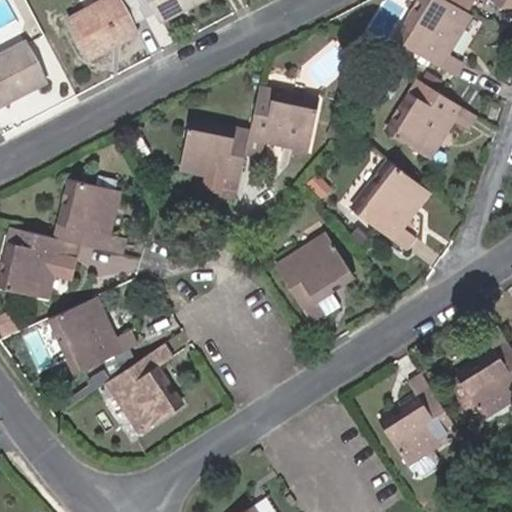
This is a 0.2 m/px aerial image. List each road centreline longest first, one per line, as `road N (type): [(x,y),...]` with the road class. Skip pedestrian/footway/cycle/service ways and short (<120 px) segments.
road 1 (residential): [(117,511),(449,292)]
road 2 (residential): [(314,0),(0,162)]
road 3 (unknown): [(192,260),(295,394),(367,511)]
road 4 (residential): [(449,292),(511,142)]
road 5 (residential): [(0,388),(103,511)]
